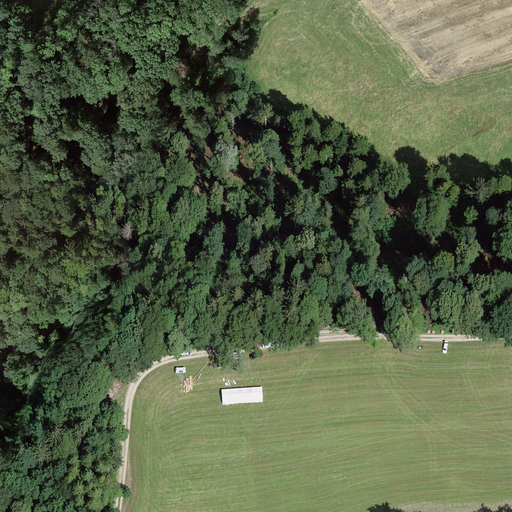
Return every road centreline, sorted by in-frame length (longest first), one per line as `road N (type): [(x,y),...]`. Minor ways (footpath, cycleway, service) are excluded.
road 1 (track): [(511,335),(337,336),(157,361),(132,381),(126,403),(117,511)]
road 2 (track): [(0,179),(32,117),(200,40),(222,0)]
